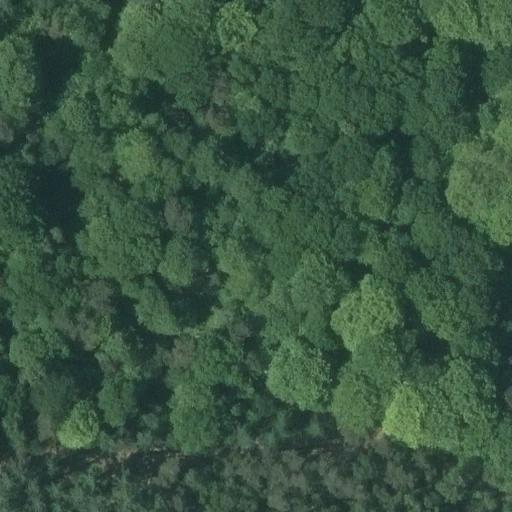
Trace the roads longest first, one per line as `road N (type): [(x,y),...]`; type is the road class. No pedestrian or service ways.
road 1 (track): [(0,72),(504,0)]
road 2 (track): [(508,426),(0,431)]
road 3 (track): [(508,426),(456,0)]
